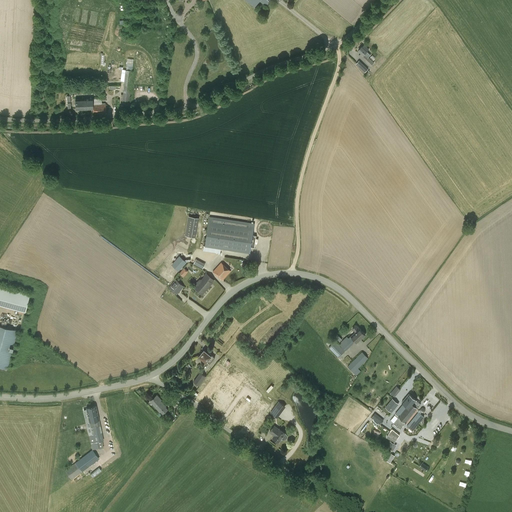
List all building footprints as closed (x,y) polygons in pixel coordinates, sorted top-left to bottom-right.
[(368,54),(366,52),(367,51),(362,46),(358,50),(361,53),(359,55),(370,66),(374,62),(366,55),(368,54)] [(368,69),(359,60),(356,64),(365,72),(368,69)] [(125,70),(122,101),(129,101),(132,70),(125,70)] [(92,98),(75,99),(76,109),(92,109),(93,114),(106,114),(105,104),(102,104),(101,98),(99,98),(92,98)] [(187,215),(184,235),(195,237),(198,217),(187,215)] [(220,251),(221,248),(250,252),(254,224),(209,217),(205,245),(213,247),(213,250),(220,251)] [(174,257),(167,265),(173,271),(180,262),(184,261),(184,259),(179,261),(174,257)] [(213,272),(222,280),(231,271),(221,262),(213,272)] [(183,267),(179,273),(183,277),(188,271),(183,267)] [(204,276),(202,279),(199,279),(196,283),(196,285),(194,288),(202,295),(212,283),(212,282),(214,280),(208,275),(206,273),(204,276)] [(169,287),(177,293),(183,286),(176,280),(169,287)] [(0,284),(0,304),(23,312),(28,293),(0,284)] [(0,366),(7,369),(18,330),(0,325),(0,366)] [(365,335),(360,329),(356,325),(352,328),(355,332),(349,338),(347,336),(339,344),(345,351),(355,341),(357,343),(365,335)] [(335,341),(329,347),(338,357),(345,351),(335,341)] [(204,350),(199,356),(206,362),(207,361),(210,363),(215,357),(209,352),(208,353),(204,350)] [(362,352),(352,361),(351,361),(357,355),(352,350),(346,356),(350,359),(345,364),(347,366),(356,376),(361,371),(358,368),(368,358),(362,352)] [(226,375),(208,398),(232,417),(244,401),(243,400),(253,387),(257,391),(260,386),(222,357),(219,360),(223,363),(221,365),(241,381),(238,385),(226,375)] [(201,372),(193,381),(199,385),(206,376),(201,372)] [(390,393),(394,397),(400,389),(396,386),(390,393)] [(395,414),(398,417),(393,423),(400,429),(405,423),(407,424),(418,409),(417,408),(421,404),(416,400),(417,400),(409,393),(402,402),(403,403),(395,414)] [(168,410),(166,407),(166,406),(161,400),(157,395),(150,401),(160,412),(160,411),(163,414),(168,410)] [(392,413),(399,404),(392,398),(385,407),(392,413)] [(279,401),(270,412),(278,418),(286,406),(279,401)] [(102,435),(99,419),(96,406),(86,408),(89,421),(91,431),(88,432),(90,438),(91,443),(97,442),(98,448),(103,447),(102,441),(103,440),(102,435)] [(412,431),(424,416),(418,412),(407,426),(412,431)] [(374,413),(370,418),(380,424),(383,419),(374,413)] [(286,433),(285,434),(280,430),(275,427),(270,432),(275,436),(273,439),(278,443),(282,439),(283,440),(286,440),(288,437),(287,435),(286,433)] [(379,439),(382,432),(374,427),(370,435),(379,439)] [(386,438),(393,442),(394,443),(398,436),(390,431),(386,438)] [(386,447),(390,450),(394,443),(390,441),(386,447)] [(92,450),(90,452),(64,471),(71,480),(99,459),(92,450)] [(386,459),(390,462),(394,455),(390,453),(386,459)]
